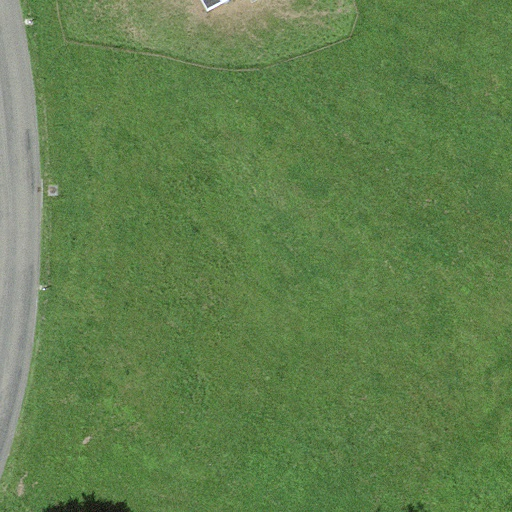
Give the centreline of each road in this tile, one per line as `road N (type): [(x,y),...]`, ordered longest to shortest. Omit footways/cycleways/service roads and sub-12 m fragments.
road 1 (tertiary): [(0,63),(11,159),(0,346)]
road 2 (unknown): [(1,78),(261,142)]
